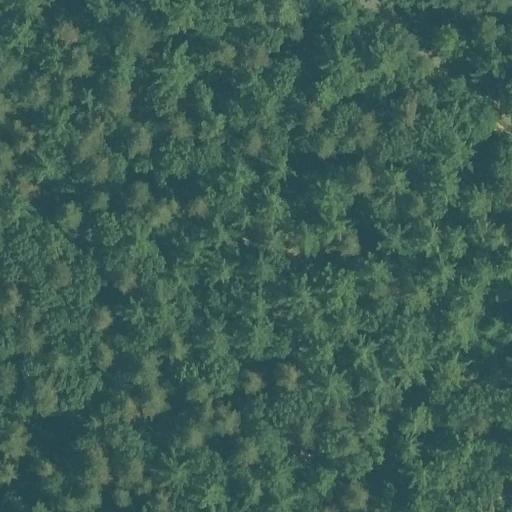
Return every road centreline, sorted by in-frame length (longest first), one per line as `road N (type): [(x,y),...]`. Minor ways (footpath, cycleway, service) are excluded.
road 1 (track): [(142,0),(179,194),(227,328),(324,511)]
road 2 (track): [(0,337),(174,362),(211,511)]
road 3 (unclassified): [(511,112),(367,0)]
